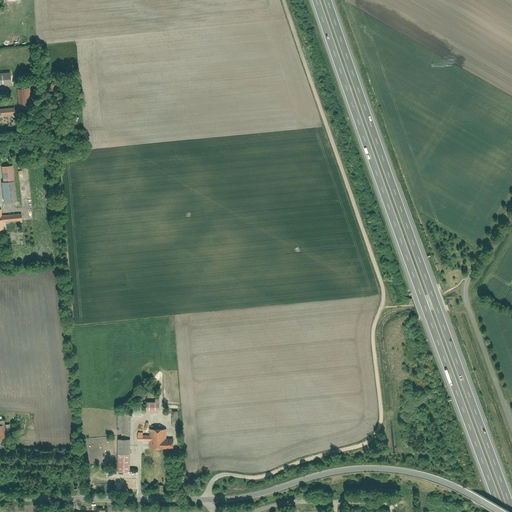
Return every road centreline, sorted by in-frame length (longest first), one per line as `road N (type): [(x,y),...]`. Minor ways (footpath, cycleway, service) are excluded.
road 1 (track): [(207,499),(218,475),(265,476),(361,445),(382,420),(372,334),(379,278),(284,0)]
road 2 (motorway): [(316,0),(501,511)]
road 3 (motorway): [(511,508),(328,0)]
road 4 (residential): [(472,494),(434,477),(364,467),(229,498),(0,500)]
road 5 (unclassified): [(511,426),(464,296),(511,204)]
